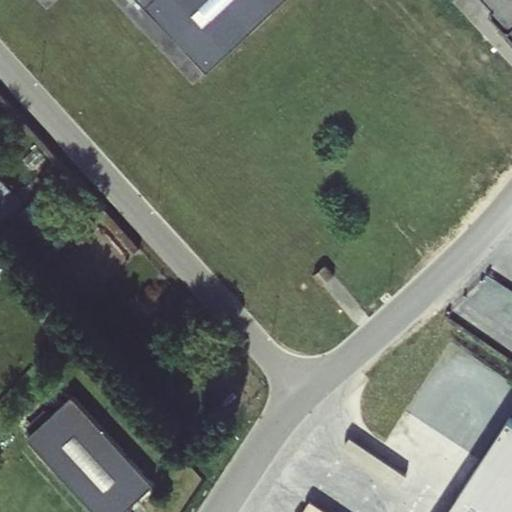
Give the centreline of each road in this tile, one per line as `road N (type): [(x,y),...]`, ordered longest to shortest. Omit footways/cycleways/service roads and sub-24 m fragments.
road 1 (tertiary): [(304,391),(0,58)]
road 2 (tertiary): [(304,391),(482,243),(511,207)]
road 3 (tertiary): [(224,511),(304,391)]
